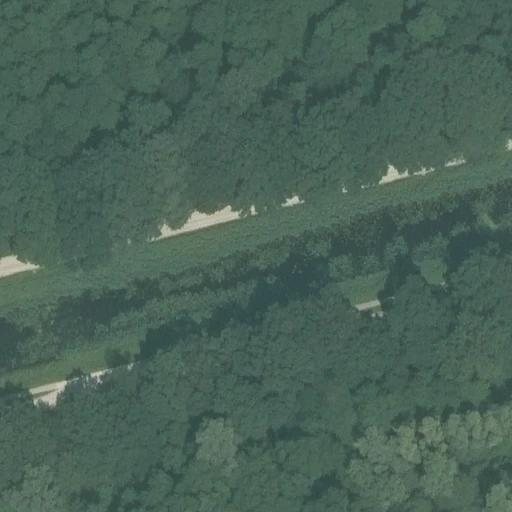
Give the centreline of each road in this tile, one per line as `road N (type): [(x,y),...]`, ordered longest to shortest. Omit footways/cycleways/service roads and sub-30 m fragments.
road 1 (unclassified): [(0,417),(511,284)]
road 2 (track): [(511,138),(0,269)]
